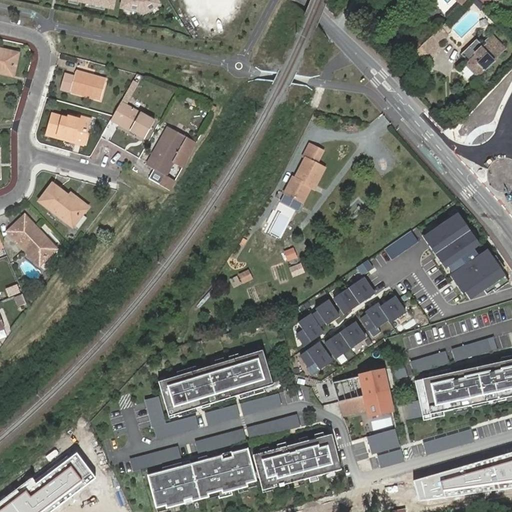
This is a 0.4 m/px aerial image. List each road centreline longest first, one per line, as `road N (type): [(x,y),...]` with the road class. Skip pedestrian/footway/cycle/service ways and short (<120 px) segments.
road 1 (tertiary): [(338,30),(436,150),(479,177)]
road 2 (tertiary): [(485,158),(451,142),(338,30)]
road 3 (residential): [(0,28),(44,45),(26,154)]
